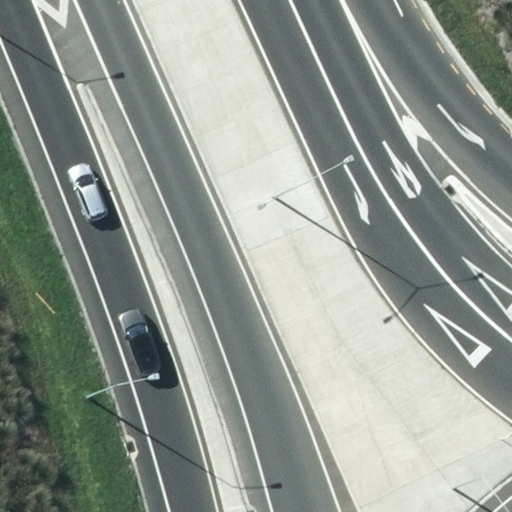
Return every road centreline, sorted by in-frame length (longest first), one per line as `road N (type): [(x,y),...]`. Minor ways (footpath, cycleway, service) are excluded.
road 1 (trunk): [(307,511),(99,0)]
road 2 (motorway): [(193,511),(169,414),(12,0)]
road 3 (trunk): [(295,0),(388,195),(479,309),(511,336)]
road 4 (primary): [(303,0),(511,170)]
